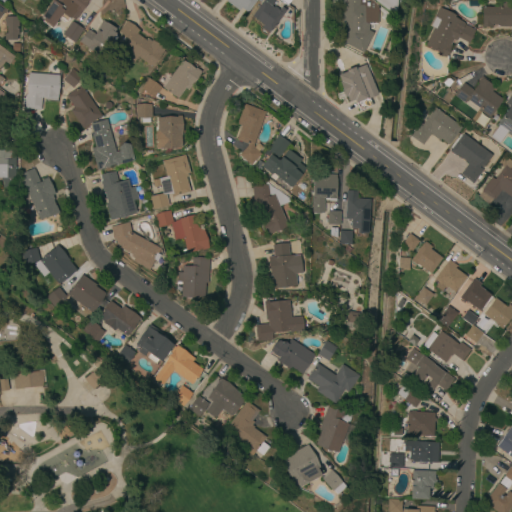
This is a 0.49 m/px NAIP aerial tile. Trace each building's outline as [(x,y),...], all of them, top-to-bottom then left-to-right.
[(90,0),(75,20),(70,17),(69,18),(62,13),(51,27),(39,18),(52,0),(90,0)] [(255,0),(246,13),(239,8),(238,10),(225,1),(225,0),(255,0)] [(370,0),(377,5),(377,24),(376,24),(376,30),(368,30),(368,31),(372,33),(362,53),(341,43),(342,0),(370,0)] [(396,0),(394,16),(374,1),(374,0),(396,0)] [(272,8),(272,7),(278,11),(280,7),(285,10),(270,30),(269,30),(268,32),(261,27),(263,25),(251,16),(263,1),(270,6),(272,8)] [(511,27),(498,27),(498,25),(491,25),(491,27),(481,27),(481,7),(498,7),(498,2),(511,2),(511,27)] [(467,43),(457,37),(455,41),(452,40),(449,46),(451,46),(444,58),(439,55),(440,54),(424,45),(433,28),(430,26),(435,17),(433,16),(438,7),(454,15),(454,17),(464,24),(475,30),(467,43)] [(17,20),(18,20),(17,34),(16,34),(16,39),(3,39),(4,17),(7,17),(7,12),(11,12),(11,17),(17,17),(17,20)] [(115,37),(116,37),(114,41),(115,42),(115,52),(110,49),(104,59),(97,55),(85,47),(86,46),(79,41),(87,29),(94,34),(95,33),(95,32),(102,20),(115,29),(113,32),(115,33),(115,37)] [(145,41),(147,38),(151,41),(152,39),(165,49),(151,67),(137,57),(133,63),(126,58),(130,51),(123,46),(128,39),(118,32),(126,21),(139,30),(136,34),(145,41)] [(74,42),(62,35),(71,22),(82,29),(74,42)] [(19,52),(11,51),(12,43),(19,44),(19,52)] [(8,64),(4,62),(0,67),(0,76),(2,78),(0,81),(0,47),(14,57),(8,64)] [(188,90),(184,88),(177,98),(162,87),(181,61),(200,74),(188,90)] [(377,95),(368,98),(371,105),(359,110),(356,103),(355,103),(354,100),(348,102),(346,96),(343,97),(340,90),(341,90),(338,82),(340,81),(337,75),(346,72),(345,70),(354,67),(354,69),(365,64),(377,95)] [(73,88),(62,80),(71,68),(81,76),(73,88)] [(56,101),(45,100),(45,98),(41,98),(40,111),(25,109),(26,95),(28,74),(58,77),(56,101)] [(491,92),(502,100),(489,119),(453,96),(462,83),(473,91),(477,84),(476,84),(481,76),(490,82),(489,84),(494,87),(491,92)] [(153,98),(140,89),(148,78),(161,87),(153,98)] [(82,130),(69,111),(73,108),(65,97),(81,86),(101,117),(90,124),(82,130)] [(511,137),(506,133),(498,144),(490,137),(497,127),(496,125),(508,109),(507,108),(509,106),(505,103),(511,93),(511,137)] [(136,118),(136,104),(151,104),(152,118),(136,118)] [(250,166),(238,155),(246,146),(247,144),(235,140),(240,126),(236,125),(244,104),(265,112),(253,144),(253,148),(260,154),(250,166)] [(461,128),(448,145),(440,140),(439,142),(429,135),(421,145),(410,137),(420,123),(422,125),(434,108),(461,128)] [(158,149),(157,118),(176,117),(176,116),(181,116),(182,134),(182,136),(181,136),(181,148),(158,149)] [(115,152),(118,151),(117,149),(122,143),(129,145),(133,160),(114,166),(113,165),(103,168),(103,169),(97,171),(91,149),(94,148),(91,135),(93,135),(90,124),(106,120),(115,152)] [(492,156),(481,170),(482,170),(472,184),(459,174),(467,164),(456,156),(455,157),(449,152),(462,134),(492,156)] [(278,158),(267,150),(277,136),(288,144),(278,158)] [(14,189),(2,189),(2,182),(0,182),(1,178),(0,178),(0,149),(10,150),(10,159),(15,160),(14,189)] [(297,163),(304,168),(289,187),(272,174),(271,176),(260,167),(270,155),(279,162),(288,150),(299,160),(297,163)] [(189,193),(171,197),(170,194),(165,196),(168,206),(152,210),(149,197),(161,194),(159,186),(153,188),(151,181),(165,177),(161,161),(184,155),(189,174),(186,174),(187,177),(185,178),(189,193)] [(511,170),(511,199),(500,190),(493,200),(493,199),(488,205),(477,197),(481,191),(491,178),(494,180),(502,168),(497,164),(503,156),(511,161),(511,166),(510,169),(511,170)] [(39,182),(41,182),(41,181),(47,178),(55,195),(52,196),(54,200),(52,201),(54,206),(55,206),(59,214),(51,217),(50,215),(38,220),(19,175),(33,169),(39,182)] [(117,183),(127,180),(129,188),(134,187),(137,200),(132,201),(136,214),(108,221),(108,218),(109,218),(106,208),(105,208),(104,205),(107,205),(104,194),(103,194),(100,181),(99,176),(114,172),(117,183)] [(322,212),(319,212),(319,213),(314,213),(314,212),(310,212),(310,195),(312,196),(312,177),(327,178),(327,175),(336,175),(336,179),(337,179),(336,200),(335,200),(335,202),(328,202),(328,198),(323,198),(322,212)] [(279,206),(288,227),(266,236),(260,221),(262,220),(260,216),(262,215),(257,203),(254,204),(253,200),(251,187),(267,184),(292,201),(279,206)] [(345,190),(356,190),(355,198),(368,199),(366,233),(355,232),(355,228),(349,227),(349,219),(343,218),(345,190)] [(172,221),(195,215),(198,227),(202,226),(208,249),(201,251),(201,249),(186,253),(182,238),(174,240),(170,225),(157,228),(154,215),(169,211),(172,221)] [(339,226),(326,225),(327,211),(339,212),(339,226)] [(156,261),(154,260),(148,270),(132,261),(134,259),(132,257),(133,255),(119,248),(113,238),(110,227),(128,223),(131,233),(160,249),(157,254),(159,256),(156,261)] [(350,245),(338,245),(339,231),(351,232),(350,245)] [(410,252),(401,245),(409,234),(418,242),(410,252)] [(431,247),(429,250),(441,258),(429,274),(416,265),(416,266),(409,261),(422,244),(422,245),(424,242),(431,247)] [(289,255),(292,255),(292,256),(299,255),(301,273),(294,274),(296,285),(272,288),(268,256),(273,256),(271,245),(287,243),(289,255)] [(68,260),(68,261),(76,270),(57,285),(48,274),(43,278),(31,263),(24,265),(21,252),(36,248),(39,260),(54,249),(53,248),(56,245),(68,260)] [(207,284),(205,284),(204,298),(180,296),(181,283),(176,282),(176,273),(181,273),(182,266),(191,266),(192,258),(209,259),(207,284)] [(408,271),(398,268),(398,258),(409,259),(408,271)] [(453,293),(447,288),(446,289),(444,287),(441,292),(434,287),(437,283),(434,280),(448,260),(456,266),(454,269),(465,277),(453,293)] [(92,313),(67,296),(81,275),(96,285),(95,286),(105,294),(92,313)] [(480,284),(479,286),(490,295),(478,311),(466,302),(465,303),(458,298),(471,281),(471,282),(473,279),(480,284)] [(53,308),(45,298),(58,288),(66,298),(53,308)] [(424,306),(415,299),(422,288),(432,295),(424,306)] [(506,308),(508,305),(511,307),(511,314),(500,330),(495,325),(496,324),(483,315),(494,299),(506,308)] [(119,308),(122,306),(140,319),(136,324),(135,323),(126,336),(115,328),(113,331),(102,323),(103,321),(97,317),(109,301),(119,308)] [(290,318),(301,317),(303,332),(289,333),(289,331),(271,333),(272,340),(256,342),(255,326),(267,325),(267,320),(266,320),(263,302),(267,301),(267,303),(288,301),(290,318)] [(448,325),(439,318),(447,307),(456,313),(448,325)] [(356,324),(346,322),(347,312),(358,314),(356,324)] [(96,343),(89,338),(90,337),(79,329),(86,318),(99,327),(98,328),(103,332),(96,343)] [(161,360),(158,358),(155,363),(146,357),(149,353),(147,352),(143,357),(138,353),(140,349),(135,345),(149,325),(159,332),(158,333),(173,343),(161,360)] [(474,343),(464,335),(471,325),(482,333),(474,343)] [(458,345),(459,343),(470,350),(461,362),(452,355),(451,357),(450,356),(444,364),(425,351),(426,349),(422,346),(432,332),(436,336),(439,331),(458,345)] [(314,355),(301,374),(290,367),(289,369),(275,360),(275,359),(268,354),(270,351),(269,350),(275,341),(276,342),(278,340),(281,342),(282,341),(287,343),(290,339),(314,355)] [(327,361),(317,355),(325,341),(336,347),(327,361)] [(125,366),(114,358),(124,345),(134,353),(125,366)] [(191,385),(172,371),(162,386),(152,379),(171,353),(171,352),(176,346),(194,359),(191,362),(202,370),(191,385)] [(444,391),(436,385),(426,398),(406,384),(407,382),(409,380),(408,379),(410,377),(411,375),(404,370),(410,363),(405,359),(412,349),(453,380),(444,391)] [(335,376),(342,365),(358,376),(348,393),(343,390),(334,404),(315,391),(318,388),(306,380),(316,364),(335,376)] [(92,390),(83,379),(95,370),(104,380),(92,390)] [(14,389),(12,375),(41,372),(43,386),(14,389)] [(230,416),(220,409),(213,418),(204,411),(211,402),(206,398),(218,382),(216,382),(219,378),(235,389),(234,390),(244,398),(230,416)] [(0,390),(0,379),(7,379),(8,390),(0,390)] [(410,391),(411,389),(422,397),(414,408),(403,400),(403,399),(396,394),(403,385),(410,391)] [(182,407),(171,400),(180,386),(191,394),(182,407)] [(197,417),(187,410),(196,397),(207,404),(197,417)] [(262,456),(255,451),(254,452),(253,451),(250,455),(236,445),(239,441),(224,431),(246,402),(258,411),(251,421),(253,423),(251,426),(253,428),(252,429),(264,438),(261,442),(268,447),(262,456)] [(340,412),(341,409),(351,413),(336,453),(314,444),(320,430),(318,429),(326,407),(340,412)] [(435,423),(433,423),(433,437),(406,436),(407,412),(434,414),(434,418),(436,418),(435,423)] [(511,459),(496,447),(511,426),(511,459)] [(401,453),(388,452),(388,440),(401,441),(401,453)] [(436,463),(415,462),(415,452),(409,452),(409,442),(437,443),(436,463)] [(298,488),(297,485),(294,487),(292,484),(290,481),(291,480),(281,461),(293,455),(292,453),(307,445),(319,468),(317,469),(321,476),(298,488)] [(402,469),(388,468),(389,454),(402,455),(402,469)] [(511,482),(507,489),(499,484),(511,465),(511,482)] [(336,494),(332,490),(331,491),(320,479),(330,470),(344,487),(336,494)] [(434,484),(432,484),(432,490),(428,490),(427,500),(410,499),(411,480),(410,480),(410,474),(411,474),(411,470),(435,471),(434,484)] [(505,497),(508,492),(511,495),(511,504),(506,511),(495,511),(491,509),(490,510),(486,508),(488,506),(484,503),(498,484),(506,490),(502,495),(505,497)] [(400,511),(387,511),(387,499),(401,500),(400,511)]
